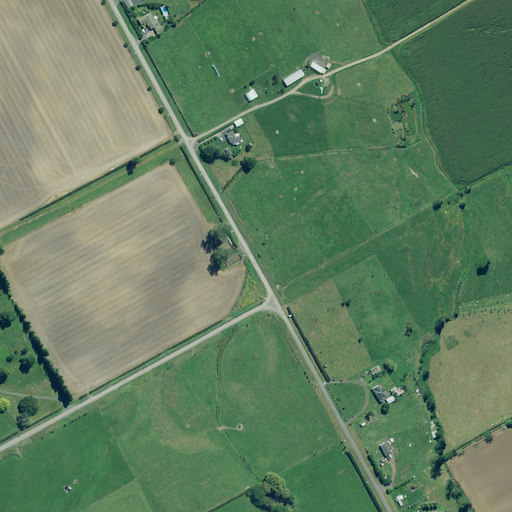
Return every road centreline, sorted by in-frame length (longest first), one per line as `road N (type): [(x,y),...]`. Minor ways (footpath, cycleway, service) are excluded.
road 1 (unclassified): [(110,0),(274,300)]
road 2 (unclassified): [(0,451),(274,300)]
road 3 (unclassified): [(274,300),(389,511)]
